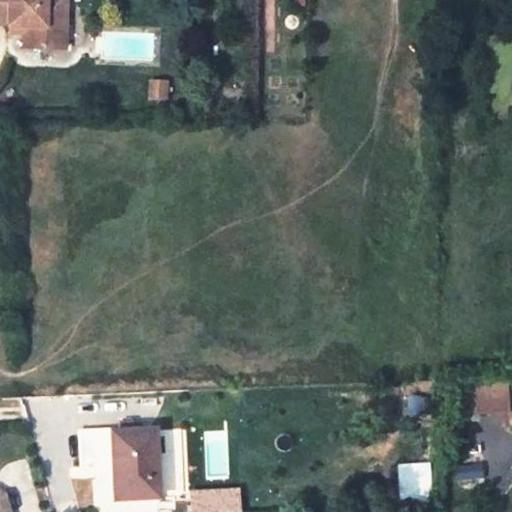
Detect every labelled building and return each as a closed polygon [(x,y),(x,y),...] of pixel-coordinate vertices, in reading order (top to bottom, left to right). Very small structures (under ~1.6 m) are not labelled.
[(0,0),(0,21),(9,22),(9,26),(25,26),(24,34),(24,48),(48,49),(48,45),(66,46),(67,15),(67,0),(0,0)] [(8,33),(24,34),(25,26),(9,26),(8,33)] [(154,78),(153,93),(168,93),(168,78),(154,78)] [(505,382),(475,384),(476,414),(507,412),(505,382)] [(462,418),(462,423),(477,421),(476,414),(475,384),(459,385),(462,418)] [(446,420),(448,454),(468,452),(467,436),(463,436),(462,423),(462,418),(446,420)] [(111,434),(112,467),(119,466),(120,497),(157,495),(153,431),(111,434)]
